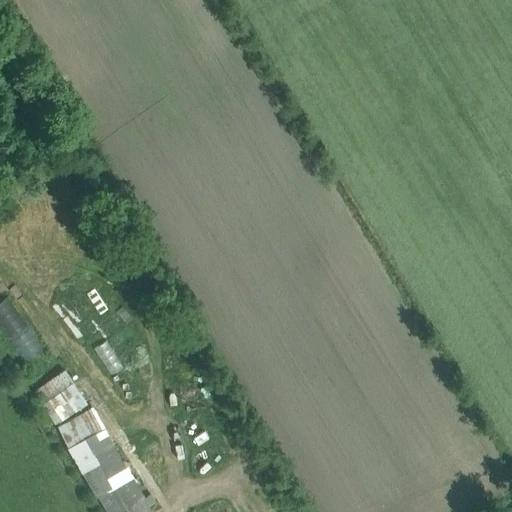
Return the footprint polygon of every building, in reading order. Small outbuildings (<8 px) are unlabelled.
[(20,112),(35,105),(35,104),(44,100),(10,41),(0,46),(0,87),(4,95),(0,98),(8,111),(17,106),(20,112)] [(9,295),(0,300),(0,321),(26,360),(44,348),(9,295)] [(102,352),(111,372),(122,367),(113,346),(102,352)] [(55,424),(87,404),(65,370),(33,390),(55,424)] [(131,477),(113,444),(92,407),(56,426),(77,465),(94,498),(96,497),(104,511),(152,511),(133,477),(131,477)]
